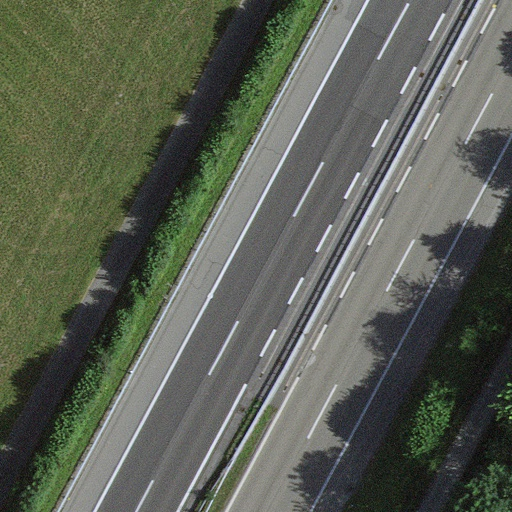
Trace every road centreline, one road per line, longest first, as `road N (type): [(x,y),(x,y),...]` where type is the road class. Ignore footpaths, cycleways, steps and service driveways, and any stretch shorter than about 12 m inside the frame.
road 1 (motorway): [(412,0),(138,511)]
road 2 (track): [(264,0),(0,498)]
road 3 (motorway): [(274,511),(511,68)]
road 4 (track): [(511,371),(441,511)]
